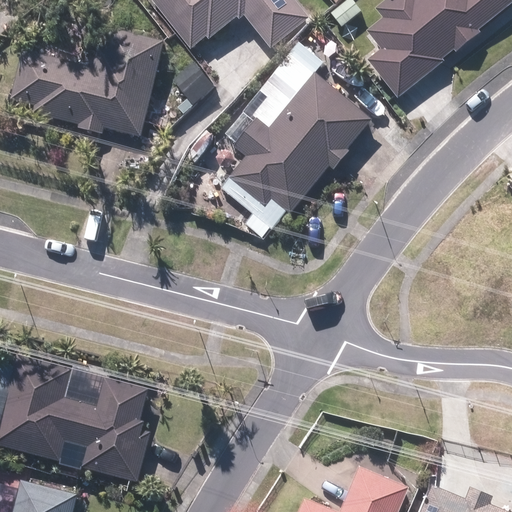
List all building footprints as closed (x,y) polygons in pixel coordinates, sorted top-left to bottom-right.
[(309,21),(291,0),(151,0),(192,51),(207,39),(210,42),(243,16),(271,51),(309,21)] [(363,14),(350,0),(349,0),(330,17),(343,31),(363,14)] [(369,63),(399,100),(445,65),(442,62),(454,52),(457,55),(481,36),(478,32),(511,5),(511,0),(392,0),(376,13),(384,23),(368,36),(382,53),(369,63)] [(24,56),(12,103),(37,109),(35,116),(104,133),(104,130),(141,139),(164,48),(105,34),(95,73),(24,56)] [(216,89),(194,65),(173,85),(194,108),(216,89)] [(272,201),(291,216),(330,169),(332,171),(371,123),(315,78),(270,134),(258,124),(236,151),(247,160),(232,179),(267,208),(272,201)] [(19,359),(0,425),(0,446),(61,464),(67,443),(88,449),(82,470),(136,484),(150,435),(142,433),(144,426),(140,424),(148,394),(106,383),(98,411),(65,402),(73,374),(19,359)] [(399,511),(409,491),(359,471),(342,511),(330,511),(307,502),(302,511),(399,511)] [(74,511),(78,499),(22,484),(14,511),(74,511)] [(504,511),(490,506),(492,501),(469,492),(465,502),(433,489),(422,511),(504,511)]
